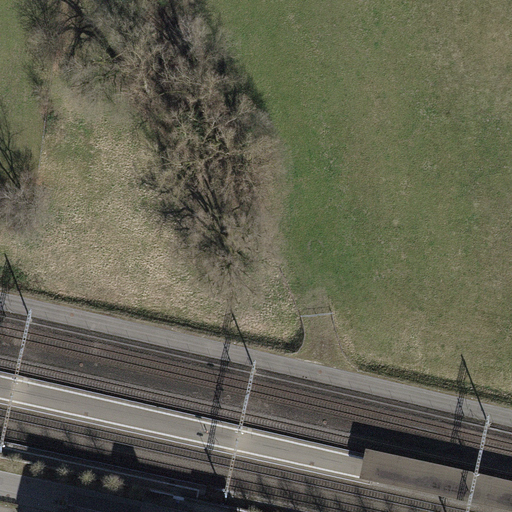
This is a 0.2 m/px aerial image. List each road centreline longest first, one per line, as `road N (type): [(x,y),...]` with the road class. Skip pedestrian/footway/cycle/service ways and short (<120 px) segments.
road 1 (track): [(0,300),(511,418)]
road 2 (residential): [(0,479),(148,511)]
